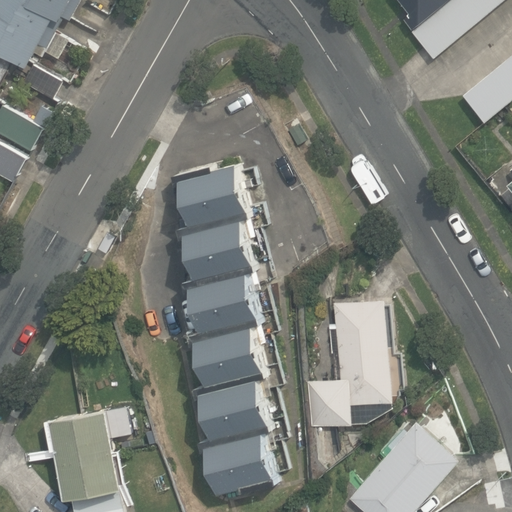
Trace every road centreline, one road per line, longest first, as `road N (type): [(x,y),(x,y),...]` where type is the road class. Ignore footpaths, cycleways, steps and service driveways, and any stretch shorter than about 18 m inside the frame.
road 1 (residential): [(511,369),(292,0)]
road 2 (residential): [(0,335),(190,0)]
